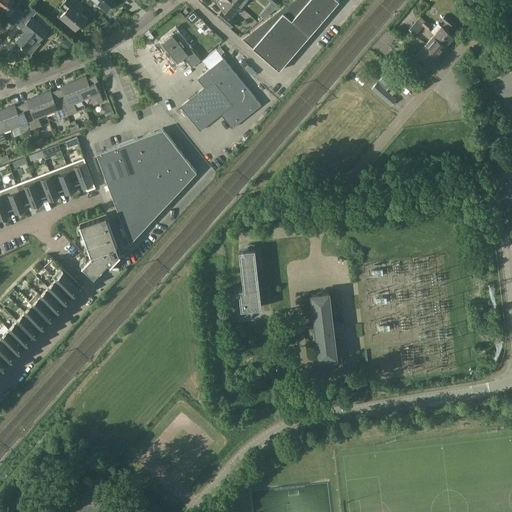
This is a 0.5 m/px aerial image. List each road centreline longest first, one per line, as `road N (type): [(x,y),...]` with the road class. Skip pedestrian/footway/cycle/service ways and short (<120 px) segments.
road 1 (unclassified): [(190,511),(276,429),(511,382)]
road 2 (unclassified): [(338,197),(473,35),(482,0)]
road 3 (residential): [(38,222),(94,286),(0,393)]
road 4 (unclassified): [(0,90),(89,56),(170,0)]
